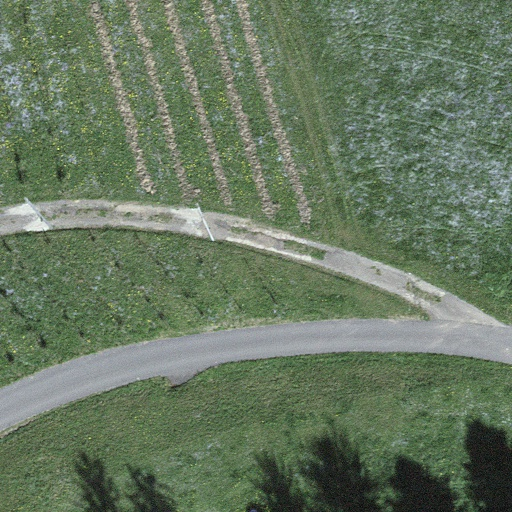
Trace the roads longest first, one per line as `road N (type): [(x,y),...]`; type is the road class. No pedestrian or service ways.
road 1 (track): [(0,225),(146,217),(268,239),(445,307),(499,343)]
road 2 (unclassified): [(0,413),(94,375),(217,346),(417,334),(511,347)]
